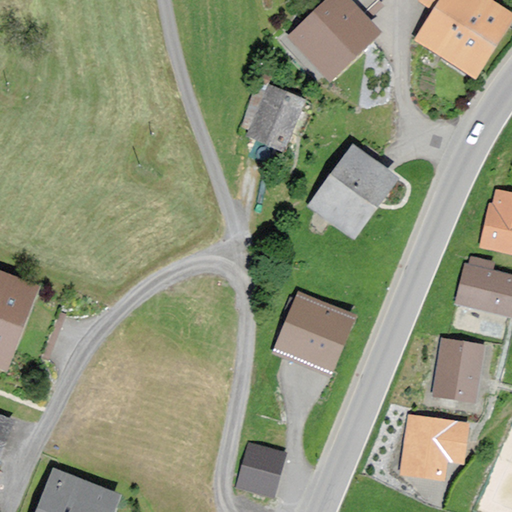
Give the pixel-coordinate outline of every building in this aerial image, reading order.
[(336,0),(338,2),(300,37),(324,63),(338,50),(344,56),(368,34),(356,21),(379,0),(378,0),(336,0)] [(428,38),(471,65),(501,19),(470,0),(426,0),(445,12),(428,38)] [(270,90),(253,132),(281,143),(299,102),(270,90)] [(352,227),(385,181),(368,169),(379,154),(365,143),(320,203),(352,227)] [(493,209),(485,243),(511,249),(511,198),(500,195),(496,210),(493,209)] [(471,259),(460,301),(511,313),(511,308),(511,279),(490,274),(492,264),(471,259)] [(24,293),(0,283),(0,336),(7,339),(24,293)] [(322,367),(343,318),(291,298),(283,318),(294,323),(283,350),(322,367)] [(477,393),(474,389),(480,349),(445,343),(437,392),(463,396),(466,401),(471,401),(476,398),(477,393)] [(443,456),(460,458),(464,427),(413,420),(405,470),(441,475),(443,456)] [(251,448),(241,485),(271,493),(281,456),(251,448)] [(58,481),(45,511),(102,511),(107,500),(58,481)]
